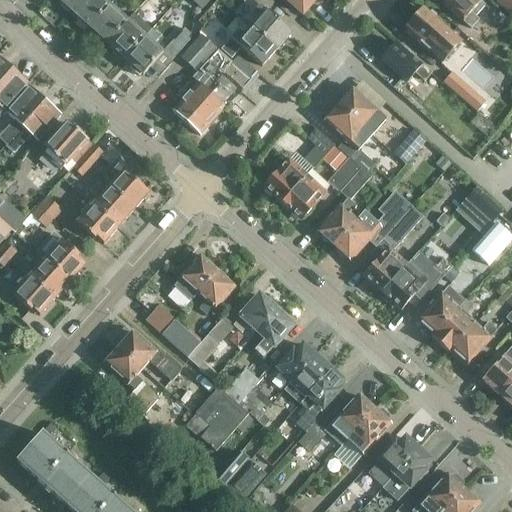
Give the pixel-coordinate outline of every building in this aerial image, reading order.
[(57,0),(72,13),(83,0),(57,0)] [(102,0),(83,0),(72,13),(90,29),(110,7),(102,0)] [(315,0),(285,0),(302,15),(315,0)] [(475,18),(485,7),(476,0),(442,0),(446,3),(444,5),(471,29),(478,21),(475,18)] [(511,16),(511,14),(511,0),(498,0),(496,3),(511,16)] [(110,7),(90,29),(108,45),(127,23),(110,7)] [(257,20),(250,28),(276,51),(291,35),(259,7),(253,15),(257,20)] [(443,64),(461,43),(424,10),(406,31),(443,64)] [(134,15),(127,23),(108,45),(125,60),(145,38),(152,31),(134,15)] [(237,32),(231,40),(221,51),(231,60),(241,49),(262,68),(276,51),(250,28),(244,35),(237,32)] [(175,59),(191,41),(181,32),(165,50),(175,59)] [(201,35),(180,58),(197,73),(217,50),(201,35)] [(145,38),(125,60),(144,77),(163,55),(145,38)] [(424,83),(431,76),(396,45),(381,61),(407,84),(415,75),(424,83)] [(196,86),(173,112),(187,125),(211,98),(210,96),(217,88),(215,85),(223,76),(233,64),(219,51),(218,51),(198,74),(191,81),(196,86)] [(233,64),(223,76),(241,91),(256,74),(238,58),(233,64)] [(0,85),(12,72),(0,61),(0,85)] [(0,116),(27,86),(12,72),(0,85),(0,116)] [(453,73),(443,84),(478,114),(487,103),(453,73)] [(211,98),(187,125),(201,137),(241,91),(223,76),(215,85),(217,88),(210,96),(211,98)] [(8,114),(16,121),(8,130),(15,137),(46,102),(30,88),(8,114)] [(457,99),(445,89),(429,107),(441,117),(457,99)] [(353,91),(339,107),(372,136),(386,121),(353,91)] [(46,102),(15,137),(7,146),(15,153),(31,135),(39,142),(61,116),(46,102)] [(359,151),(372,136),(339,107),(325,122),(350,145),(358,152),(359,151)] [(59,172),(70,160),(76,165),(72,170),(81,178),(102,154),(93,146),(88,152),(82,146),(86,142),(68,125),(41,155),(59,172)] [(335,146),(316,129),(307,140),(316,148),(303,162),(313,171),(335,146)] [(414,131),(393,155),(405,165),(426,142),(414,131)] [(350,145),(343,153),(349,159),(362,170),(367,174),(375,165),(359,151),(358,152),(350,145)] [(340,194),(362,170),(349,159),(328,183),(340,194)] [(275,199),(282,205),(306,179),(289,163),(279,174),(277,172),(264,187),(276,197),(275,199)] [(117,180),(109,189),(106,186),(105,187),(134,212),(149,195),(116,166),(110,173),(117,180)] [(319,234),(335,248),(357,223),(349,217),(357,208),(350,203),(371,178),(367,174),(362,170),(340,194),(348,201),(319,234)] [(306,179),(282,205),(289,212),(290,211),(302,221),(315,207),(313,205),(323,194),(306,179)] [(134,212),(105,187),(96,197),(99,200),(93,207),(118,230),(134,212)] [(503,211),(477,188),(466,200),(479,213),(486,206),(498,216),(503,211)] [(357,223),(335,248),(351,263),(372,238),(380,245),(383,241),(412,208),(396,193),(364,229),(357,223)] [(45,230),(61,212),(47,198),(31,217),(45,230)] [(118,230),(93,207),(77,225),(94,241),(96,239),(103,246),(118,230)] [(412,208),(383,241),(395,252),(424,218),(412,208)] [(511,239),(495,224),(471,252),(488,267),(511,239)] [(61,242),(44,261),(69,284),(85,267),(77,259),(79,258),(61,242)] [(0,265),(3,269),(17,254),(6,244),(0,251),(0,265)] [(375,288),(382,295),(407,268),(389,252),(379,263),(377,262),(364,276),(376,287),(375,288)] [(177,288),(185,295),(183,296),(191,303),(197,296),(219,271),(202,257),(181,281),(182,282),(177,288)] [(437,287),(448,275),(458,264),(457,263),(453,267),(444,260),(427,278),(437,287)] [(44,261),(29,277),(55,300),(69,284),(44,261)] [(458,264),(448,275),(456,282),(466,271),(458,264)] [(407,268),(382,295),(389,301),(390,300),(402,311),(415,296),(414,295),(424,283),(407,268)] [(219,271),(197,296),(206,304),(200,309),(208,316),(213,310),(214,311),(236,286),(219,271)] [(39,317),(55,300),(29,277),(12,297),(30,312),(32,310),(39,317)] [(473,292),(484,302),(493,291),(482,281),(473,292)] [(432,340),(433,340),(466,303),(450,288),(420,322),(435,336),(432,340)] [(249,326),(257,334),(278,310),(261,295),(240,318),(241,319),(233,327),(242,335),(249,326)] [(466,303),(433,340),(448,354),(474,326),(465,318),(472,309),(466,303)] [(145,322),(162,336),(175,321),(176,320),(160,306),(145,322)] [(295,325),(278,310),(257,334),(265,341),(258,349),(266,357),(275,347),(276,347),(295,325)] [(188,332),(175,321),(162,336),(187,359),(209,335),(207,333),(200,340),(189,330),(188,332)] [(474,326),(448,354),(449,355),(452,351),(468,365),(498,332),(489,324),(481,333),(474,326)] [(132,334),(118,349),(142,371),(148,364),(155,370),(156,369),(171,384),(181,373),(181,369),(166,356),(163,360),(132,334)] [(209,335),(187,359),(225,393),(239,406),(252,392),(260,383),(246,370),(231,386),(219,375),(218,376),(204,363),(220,345),(209,335)] [(278,371),(293,384),(316,359),(303,347),(295,355),(293,353),(278,371)] [(142,371),(118,349),(104,365),(134,392),(126,402),(143,418),(158,401),(157,398),(135,379),(142,371)] [(483,382),(501,398),(511,385),(511,350),(510,353),(509,353),(483,382)] [(301,405),(330,372),(332,371),(321,360),(319,362),(316,359),(293,384),(286,392),(300,406),(301,405)] [(343,383),(330,372),(301,405),(308,411),(295,425),(306,435),(317,423),(318,422),(315,419),(338,393),(335,391),(343,383)] [(511,385),(501,398),(511,407),(511,385)] [(225,393),(224,394),(219,389),(194,417),(225,444),(239,427),(250,415),(239,406),(225,393)] [(266,405),(252,392),(239,406),(250,415),(263,427),(266,424),(274,415),(265,407),(266,405)] [(346,429),(353,436),(374,412),(358,398),(332,428),(340,436),(346,429)] [(86,402),(76,414),(89,426),(100,414),(86,402)] [(374,412),(353,436),(347,442),(363,456),(390,427),(374,412)] [(225,444),(194,417),(185,427),(199,440),(200,439),(216,453),(225,444)] [(317,423),(306,435),(298,445),(310,455),(329,434),(317,423)] [(127,511),(43,436),(17,463),(71,511),(127,511)] [(395,446),(380,463),(363,481),(372,489),(378,483),(377,482),(388,470),(395,477),(418,451),(405,440),(398,448),(395,446)] [(418,451),(395,477),(410,490),(425,473),(423,471),(430,462),(418,451)] [(447,477),(422,505),(416,511),(445,511),(463,492),(447,477)] [(463,492),(445,511),(474,511),(480,506),(463,492)] [(336,505),(343,511),(344,511),(351,505),(343,497),(336,505)]
